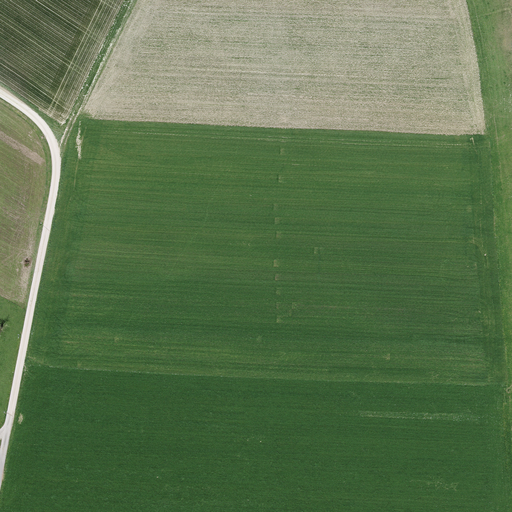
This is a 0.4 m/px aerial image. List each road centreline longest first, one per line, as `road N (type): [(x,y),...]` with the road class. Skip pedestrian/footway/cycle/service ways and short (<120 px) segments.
road 1 (track): [(4,446),(56,156),(43,126),(0,93)]
road 2 (track): [(56,156),(131,0)]
